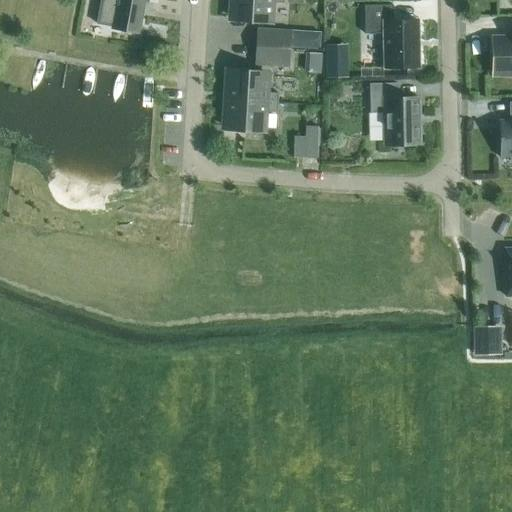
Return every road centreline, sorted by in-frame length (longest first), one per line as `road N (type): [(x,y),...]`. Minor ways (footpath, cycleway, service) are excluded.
road 1 (residential): [(191,169),(450,186),(446,0)]
road 2 (residential): [(191,169),(200,0)]
